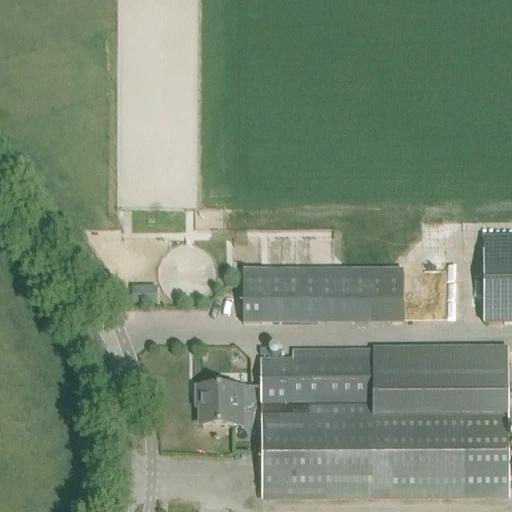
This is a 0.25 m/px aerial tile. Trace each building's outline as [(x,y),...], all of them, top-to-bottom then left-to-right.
[(511,73),(221,78),(223,236),(511,231),(511,73)] [(511,253),(485,253),(485,282),(486,323),(511,322),(511,253)] [(402,272),(243,273),(243,324),(370,324),(401,324),(402,272)] [(507,348),(372,348),(292,350),(292,359),(261,360),(265,500),(388,499),(468,499),(468,501),(508,501),(507,348)] [(241,388),(222,388),(202,389),(202,428),(234,428),(233,409),(241,409),(241,408),(249,408),(254,404),(253,388),(241,388)]
